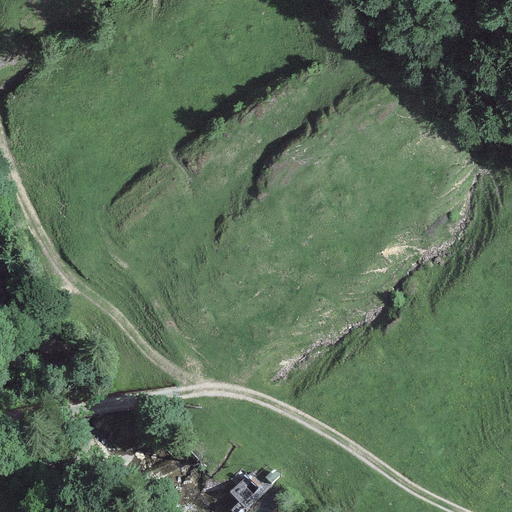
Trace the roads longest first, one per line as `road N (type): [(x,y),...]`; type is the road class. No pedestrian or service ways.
road 1 (track): [(460,511),(256,397),(208,389),(159,361),(54,262),(0,139)]
road 2 (track): [(208,389),(0,423)]
